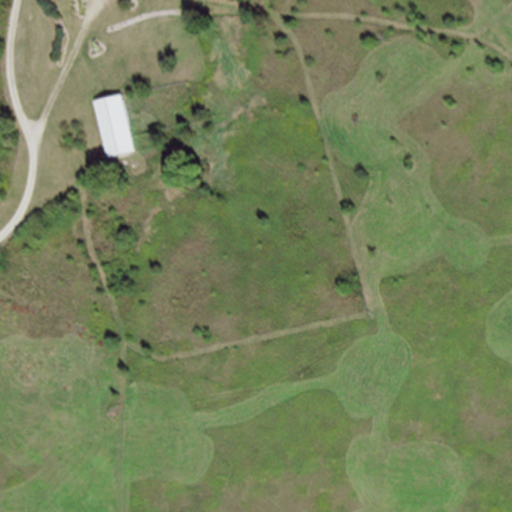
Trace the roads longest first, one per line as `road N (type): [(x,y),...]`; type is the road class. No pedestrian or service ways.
road 1 (track): [(42,144),(76,180),(90,221),(119,360),(122,511)]
road 2 (track): [(180,0),(455,37),(511,63)]
